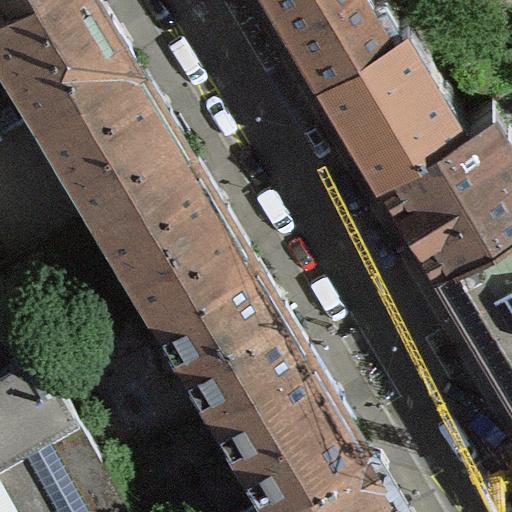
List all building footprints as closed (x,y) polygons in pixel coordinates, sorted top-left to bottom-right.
[(1,0),(0,1),(0,44),(39,109),(51,102),(137,50),(134,47),(131,48),(107,7),(110,6),(106,0),(1,0)] [(392,24),(377,0),(281,0),(289,13),(322,67),(392,24)] [(335,89),(381,166),(458,120),(437,84),(444,80),(428,52),(420,57),(399,21),(392,24),(322,67),(335,89)] [(51,102),(73,138),(61,145),(75,169),(87,162),(109,198),(195,146),(166,99),(137,50),(51,102)] [(511,128),(508,122),(493,131),(479,108),(458,120),(381,166),(396,191),(439,262),(511,218),(511,128)] [(0,511),(134,511),(0,276),(0,132),(3,131),(0,125),(0,511)] [(131,234),(119,241),(132,265),(144,258),(166,294),(252,242),(224,195),(195,146),(109,198),(131,234)] [(511,218),(439,262),(447,276),(497,359),(511,349),(511,218)] [(188,330),(176,338),(190,361),(210,395),(212,397),(224,390),(310,338),(282,292),(252,242),(166,294),(188,330)] [(281,486),(367,434),(339,387),(310,338),(224,390),(239,415),(227,422),(255,468),(267,461),(281,486)] [(510,380),(511,384),(511,349),(497,359),(510,380)] [(413,511),(367,434),(281,486),(237,511),(413,511)]
